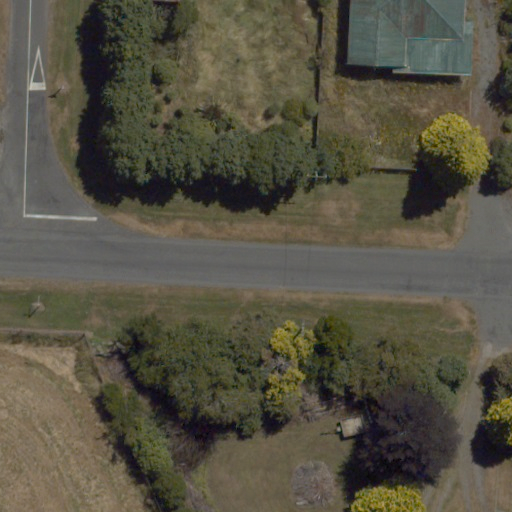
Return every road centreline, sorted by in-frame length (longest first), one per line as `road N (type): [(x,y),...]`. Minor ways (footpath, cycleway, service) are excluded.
road 1 (residential): [(24,253),(511,275)]
road 2 (residential): [(24,253),(31,0)]
